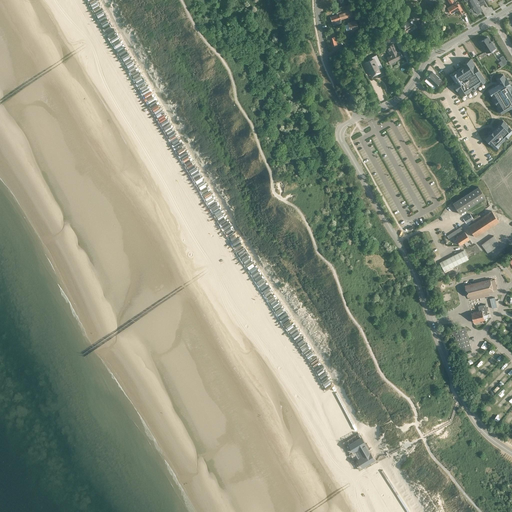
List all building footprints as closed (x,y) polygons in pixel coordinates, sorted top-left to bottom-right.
[(459,14),(463,12),(458,4),(457,4),(456,2),(454,3),(452,0),(447,0),(451,5),(447,8),(450,13),(456,10),(459,14)] [(478,4),(472,7),(474,11),(475,10),(477,13),(482,10),(478,4)] [(340,19),(352,15),(351,11),(348,12),(347,9),(338,12),(338,14),(340,19)] [(415,20),(419,18),(415,11),(411,13),(414,18),(412,19),(412,18),(402,24),(404,29),(405,28),(406,31),(412,27),(413,28),(416,26),(413,21),(415,20)] [(340,19),(338,14),(330,17),(333,25),(341,22),(340,19)] [(350,30),(358,27),(357,23),(355,18),(350,20),(351,25),(349,26),(350,30)] [(381,37),(384,43),(390,40),(388,34),(381,37)] [(487,37),(480,42),(486,52),(495,47),(491,41),(490,42),(487,37)] [(398,59),(403,57),(400,51),(397,52),(392,43),(385,47),(388,52),(389,52),(391,55),(387,57),(389,62),(398,58),(398,59)] [(376,73),(375,71),(382,67),(375,54),(369,58),(370,60),(362,63),(368,74),(371,73),(372,75),(376,73)] [(456,71),(451,75),(455,82),(453,84),(456,88),(455,90),(458,93),(460,97),(465,96),(468,93),(471,91),(474,90),(477,87),(479,85),(482,85),(485,82),(471,59),(464,64),(465,66),(463,67),(458,71),(458,70),(456,71)] [(432,72),(428,76),(426,78),(435,87),(442,80),(432,72)] [(499,83),(489,89),(493,95),(491,96),(493,99),(494,98),(498,104),(496,105),(498,107),(499,106),(503,113),(511,108),(511,109),(511,91),(510,88),(511,87),(510,85),(509,86),(505,79),(506,79),(505,79),(504,76),(496,80),(499,83)] [(488,134),(485,138),(489,143),(493,147),(498,143),(499,144),(505,139),(503,137),(508,133),(509,134),(511,131),(511,130),(508,126),(504,122),(499,126),(498,125),(496,127),(494,129),(495,129),(493,131),(494,132),(490,136),(488,134)] [(485,197),(478,186),(452,203),(459,213),(485,197)] [(498,221),(491,211),(468,226),(475,237),(498,221)] [(461,226),(447,236),(448,238),(463,229),(461,226)] [(469,239),(464,231),(455,237),(460,245),(469,239)] [(499,244),(493,235),(481,244),(487,253),(499,244)] [(463,250),(438,262),(443,271),(468,259),(463,250)] [(490,295),(489,292),(493,291),(493,290),(496,289),(494,282),(491,282),(490,279),(465,285),(468,297),(470,296),(470,299),(490,295)] [(479,311),(471,313),(474,322),(484,320),(484,318),(490,316),(489,313),(488,313),(487,310),(488,310),(488,307),(486,308),(485,304),(478,306),(479,311)] [(465,328),(452,332),(454,336),(455,335),(458,344),(460,352),(471,349),(466,334),(465,332),(467,332),(465,328)] [(360,437),(349,444),(353,451),(357,449),(362,457),(358,459),(362,466),(374,459),(360,437)]
